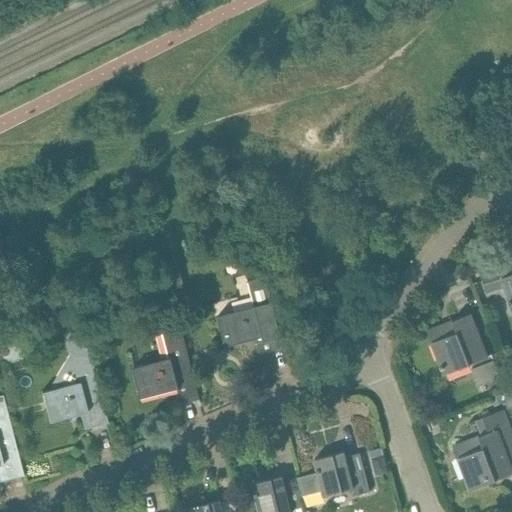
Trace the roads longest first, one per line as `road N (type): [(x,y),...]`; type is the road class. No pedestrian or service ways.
road 1 (residential): [(17,511),(370,349)]
road 2 (residential): [(370,349),(467,221),(511,195)]
road 3 (residential): [(428,511),(370,349)]
